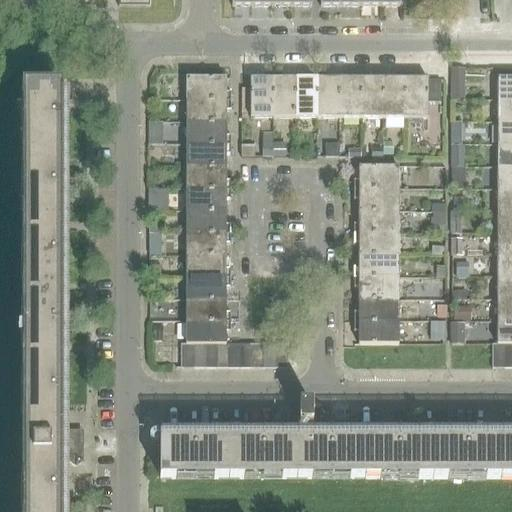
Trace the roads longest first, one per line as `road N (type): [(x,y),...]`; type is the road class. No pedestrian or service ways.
road 1 (residential): [(128,394),(128,44),(201,44)]
road 2 (residential): [(201,44),(468,45)]
road 3 (residential): [(322,267),(321,180),(252,180),(253,267)]
road 4 (residential): [(322,394),(128,394)]
road 5 (residential): [(511,394),(322,394)]
road 6 (residential): [(322,394),(322,267)]
